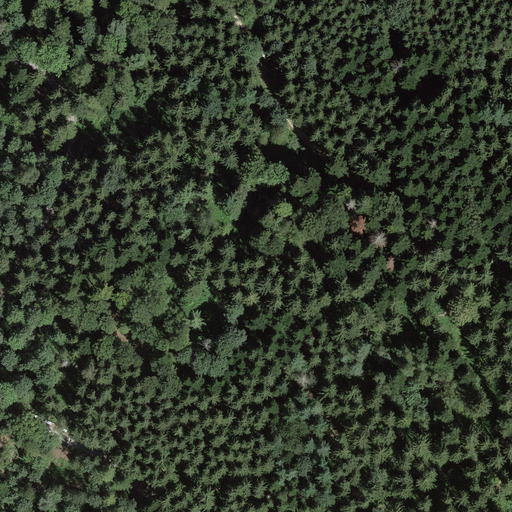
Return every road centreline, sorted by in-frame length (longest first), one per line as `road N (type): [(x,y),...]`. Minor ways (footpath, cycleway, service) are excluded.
road 1 (track): [(227,0),(300,134),(398,210),(431,264),(511,326)]
road 2 (track): [(0,294),(48,214),(62,139),(62,94),(39,71),(0,54)]
road 3 (track): [(158,511),(109,460),(0,402)]
